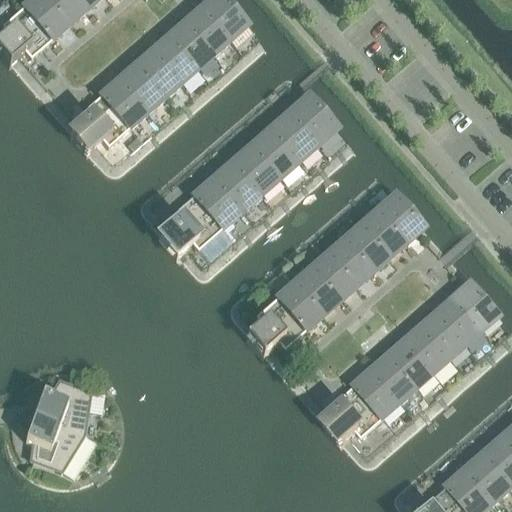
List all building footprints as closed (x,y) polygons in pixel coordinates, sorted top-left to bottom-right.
[(44,0),(36,0),(24,11),(53,44),(70,29),(44,0)] [(74,0),(44,0),(70,29),(87,14),(74,0)] [(103,0),(74,0),(87,14),(103,0)] [(221,0),(216,0),(201,13),(230,46),(248,30),(221,0)] [(8,38),(24,57),(31,64),(53,44),(24,11),(2,31),(8,38)] [(201,13),(185,27),(213,60),(230,46),(201,13)] [(185,27),(168,42),(197,75),(213,60),(185,27)] [(24,57),(8,38),(0,44),(0,59),(9,70),(24,57)] [(168,42),(152,56),(181,89),(197,75),(168,42)] [(152,56),(136,70),(165,103),(181,89),(152,56)] [(136,70),(119,85),(147,118),(165,103),(136,70)] [(119,85),(101,100),(130,133),(147,118),(119,85)] [(85,126),(102,145),(108,152),(130,133),(101,100),(79,119),(85,126)] [(309,101),(289,118),(318,151),(338,134),(309,101)] [(289,118),(270,134),(299,167),(318,151),(289,118)] [(102,145),(85,126),(70,140),(86,159),(102,145)] [(270,134),(251,151),(280,184),(299,167),(270,134)] [(131,156),(141,147),(137,142),(127,151),(131,156)] [(251,151),(232,167),(261,200),(280,184),(251,151)] [(232,167),(213,184),(242,217),(261,200),(232,167)] [(213,184),(194,200),(223,233),(242,217),(213,184)] [(175,229),(192,248),(198,255),(218,238),(223,233),(194,200),(169,222),(175,229)] [(395,200),(377,216),(406,249),(424,233),(395,200)] [(377,216),(361,230),(390,263),(406,249),(377,216)] [(192,248),(175,229),(159,243),(176,262),(192,248)] [(361,230),(345,244),(373,277),(390,263),(361,230)] [(223,233),(218,238),(222,243),(227,239),(223,233)] [(345,244),(328,258),(357,291),(373,277),(345,244)] [(328,258),(312,272),(341,305),(357,291),(328,258)] [(312,272),(295,287),(324,320),(341,305),(312,272)] [(295,287),(278,302),(306,335),(324,320),(295,287)] [(472,289),(454,304),(483,337),(501,322),(472,289)] [(261,329),(278,348),(284,355),(306,335),(278,302),(255,322),(261,329)] [(454,304),(438,318),(467,351),(483,337),(454,304)] [(438,318),(422,333),(451,366),(467,351),(438,318)] [(278,348),(261,329),(246,342),(263,361),(278,348)] [(422,333),(406,347),(434,380),(451,366),(422,333)] [(406,347),(389,361),(418,394),(434,380),(406,347)] [(389,361),(372,376),(401,409),(418,394),(389,361)] [(372,376),(355,391),(384,424),(401,409),(372,376)] [(42,399),(34,423),(83,441),(83,440),(90,399),(80,395),(84,385),(73,381),(69,391),(58,387),(50,402),(42,399)] [(339,417),(355,436),(361,443),(384,424),(355,391),(333,410),(339,417)] [(355,436),(339,417),(323,431),(340,450),(355,436)] [(83,441),(34,423),(25,447),(32,449),(30,467),(61,478),(83,441)] [(511,451),(504,442),(485,459),(511,489),(511,451)] [(511,489),(485,459),(466,475),(495,508),(511,493),(511,489)] [(466,475),(447,492),(464,511),(490,511),(495,508),(466,475)] [(464,511),(447,492),(424,511),(464,511)]
